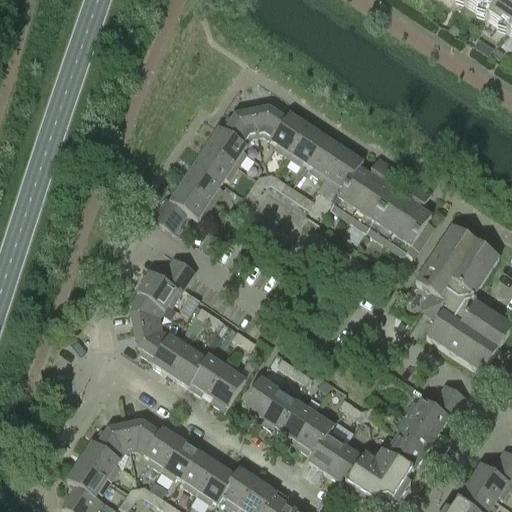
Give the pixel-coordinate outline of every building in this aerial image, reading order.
[(511,0),(432,0),(438,4),(440,0),(450,0),(465,10),(486,23),(507,37),(511,40),(511,0)] [(263,141),(270,146),(288,120),(276,111),(273,115),(268,112),(251,116),(257,142),(263,141)] [(228,121),(219,134),(246,151),(251,143),(257,142),(251,116),(234,119),(231,124),(228,121)] [(289,119),(288,120),(270,146),(276,150),(273,154),(287,162),(308,131),(289,119)] [(303,168),(307,171),(326,143),(308,131),(287,162),(300,171),(303,168)] [(218,133),(206,152),(237,172),(246,159),(242,157),(246,151),(219,134),(218,133)] [(309,177),(323,186),(344,155),(326,143),(307,171),(312,174),(309,177)] [(206,152),(194,170),(221,188),(224,183),(228,186),(237,172),(206,152)] [(339,191),(342,194),(343,194),(358,172),(363,168),(344,155),(323,186),(336,195),(339,191)] [(379,180),(387,168),(378,163),(370,175),(379,180)] [(387,168),(379,180),(387,186),(395,174),(387,168)] [(194,170),(182,188),(213,208),(222,195),(218,193),(221,188),(194,170)] [(342,194),(329,213),(348,226),(376,184),(358,172),(343,194),(342,194)] [(271,179),(268,179),(270,190),(275,193),(280,184),(271,179)] [(258,182),(252,190),(260,196),(263,191),(261,181),(258,182)] [(284,198),(289,190),(280,184),(275,193),(284,198)] [(348,226),(366,238),(394,196),(376,184),(348,226)] [(415,204),(423,192),(414,187),(406,199),(415,204)] [(182,188),(170,206),(176,211),(163,232),(173,239),(187,218),(197,225),(200,219),(204,222),(213,208),(182,188)] [(260,196),(252,190),(246,199),(254,205),(260,196)] [(423,192),(415,204),(423,210),(431,198),(423,192)] [(299,208),(304,200),(295,194),(290,202),(299,208)] [(366,238),(384,250),(412,208),(394,196),(366,238)] [(314,207),(304,200),(299,208),(308,214),(314,207)] [(246,217),(252,208),(244,202),(238,212),(246,217)] [(166,204),(152,225),(163,232),(176,211),(170,206),(166,204)] [(412,208),(384,250),(403,262),(406,258),(426,227),(431,221),(412,208)] [(433,232),(426,227),(406,258),(413,263),(433,232)] [(432,299),(427,306),(430,308),(432,316),(430,319),(437,324),(426,341),(481,378),(511,332),(511,331),(471,304),(499,262),(452,231),(415,287),(432,299)] [(189,238),(184,234),(179,240),(185,244),(189,238)] [(173,264),(166,275),(187,289),(194,278),(173,264)] [(136,297),(137,298),(164,316),(167,310),(171,313),(187,289),(166,275),(159,285),(149,278),(136,297)] [(130,318),(133,335),(160,329),(158,323),(164,316),(137,298),(129,311),(133,313),(130,318)] [(205,327),(210,319),(201,313),(195,321),(205,327)] [(220,325),(210,319),(205,327),(214,333),(220,325)] [(161,335),(160,329),(133,335),(137,352),(141,355),(139,358),(151,367),(169,340),(161,335)] [(246,342),(237,336),(231,345),(240,351),(246,342)] [(150,368),(169,380),(190,349),(177,340),(174,344),(169,340),(151,367),(150,368)] [(246,342),(240,351),(250,357),(256,349),(246,342)] [(203,358),(190,349),(169,380),(187,392),(205,364),(201,362),(203,358)] [(203,398),(208,401),(226,373),(207,360),(205,364),(187,392),(201,401),(203,398)] [(285,378),(291,369),(281,363),(276,372),(285,378)] [(303,377),(291,369),(285,378),(297,386),(303,377)] [(245,385),(226,373),(208,401),(212,404),(210,407),(224,417),(245,385)] [(307,392),(312,384),(303,377),(297,386),(307,392)] [(278,395),(259,383),(241,411),(247,414),(245,418),(258,427),(278,395)] [(327,398),(332,390),(323,385),(318,392),(327,398)] [(444,392),(438,401),(459,415),(466,405),(445,391),(444,392)] [(273,432),(278,435),(296,407),(278,395),(258,427),(271,436),(273,432)] [(413,407),(405,421),(436,442),(448,423),(452,426),(459,415),(438,401),(431,411),(421,404),(417,410),(413,407)] [(353,411),(351,409),(344,405),(338,413),(348,419),(353,411)] [(280,442),(294,451),(314,419),(296,407),(278,435),(283,439),(280,442)] [(368,414),(370,425),(373,424),(379,415),(371,410),(368,414)] [(361,415),(353,411),(348,419),(360,427),(363,426),(361,415)] [(363,426),(370,425),(368,414),(361,415),(363,426)] [(333,432),(314,419),(294,451),(307,460),(309,457),(313,459),(314,460),(329,436),(330,437),(333,432)] [(399,437),(396,441),(424,460),(436,442),(405,421),(396,434),(399,437)] [(142,426),(125,430),(130,456),(136,455),(144,460),(161,434),(149,426),(146,429),(142,426)] [(313,459),(308,467),(327,479),(345,452),(354,438),(337,427),(333,432),(330,437),(329,436),(314,460),(313,459)] [(101,435),(93,448),(119,465),(124,458),(130,456),(125,430),(108,433),(104,438),(101,435)] [(147,467),(160,476),(181,445),(162,433),(161,434),(144,460),(149,464),(147,467)] [(412,479),(424,460),(396,441),(393,446),(390,443),(381,457),(410,477),(412,479)] [(199,457),(181,445),(160,476),(173,485),(176,482),(180,485),(199,457)] [(91,447),(79,466),(110,487),(119,473),(115,471),(119,465),(93,448),(91,447)] [(349,455),(345,452),(327,479),(345,492),(347,490),(365,460),(352,451),(349,455)] [(511,460),(504,456),(497,466),(511,475),(511,460)] [(183,491),(196,500),(217,469),(199,457),(180,485),(185,488),(183,491)] [(404,486),(410,477),(381,457),(374,466),(365,460),(347,490),(356,496),(352,501),(367,511),(373,511),(375,509),(391,506),(396,509),(409,490),(404,486)] [(101,500),(110,487),(79,466),(66,485),(77,492),(94,503),(95,502),(98,497),(101,500)] [(480,470),(467,489),(495,507),(498,502),(502,505),(511,489),(511,475),(497,466),(490,476),(480,470)] [(234,480),(217,469),(196,500),(209,509),(212,506),(217,509),(222,502),(220,501),(234,480)] [(224,508),(229,511),(240,511),(258,486),(239,473),(234,480),(220,501),(222,502),(226,504),(224,508)] [(267,511),(274,502),(276,498),(258,486),(240,511),(267,511)] [(455,507),(457,509),(462,511),(492,511),(495,507),(467,489),(455,507)] [(144,491),(141,491),(143,502),(147,505),(153,497),(144,491)] [(77,492),(63,511),(109,511),(95,502),(94,503),(77,492)] [(130,494),(125,502),(133,508),(136,503),(134,493),(130,494)] [(162,503),(153,497),(147,505),(156,511),(162,503)] [(119,511),(130,511),(133,508),(125,502),(118,511),(119,511)] [(289,511),(282,507),(274,502),(267,511),(289,511)]
